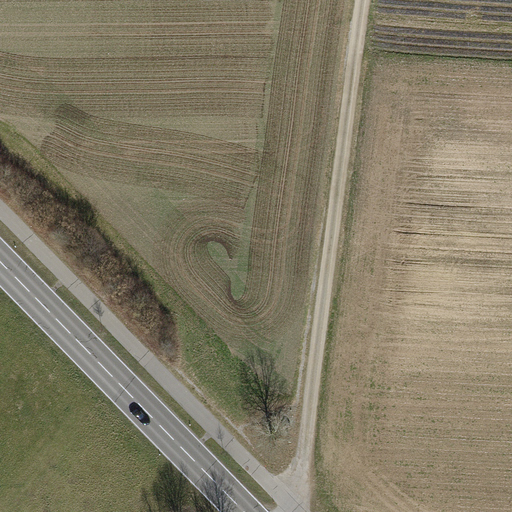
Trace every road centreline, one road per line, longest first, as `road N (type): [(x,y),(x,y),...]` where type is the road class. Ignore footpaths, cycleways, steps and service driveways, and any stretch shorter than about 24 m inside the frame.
road 1 (track): [(293,511),(363,0)]
road 2 (secondary): [(244,511),(0,261)]
